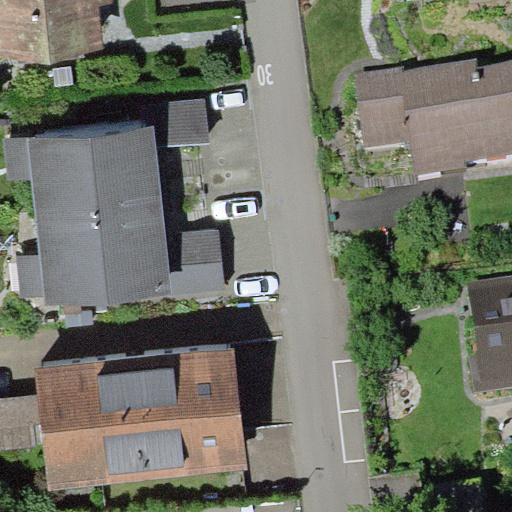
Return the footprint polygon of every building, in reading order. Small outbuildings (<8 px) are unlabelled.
[(112,0),(0,0),(0,57),(104,48),(100,5),(113,3),(112,0)] [(511,153),(511,61),(479,65),(478,59),(404,68),(404,65),(356,72),(366,148),(410,142),(414,174),(466,167),(465,160),(511,153)] [(154,124),(157,146),(209,141),(204,98),(140,105),(143,125),(154,124)] [(157,146),(154,124),(143,125),(4,139),(8,180),(32,178),(36,214),(162,201),(157,146)] [(165,234),(162,201),(36,214),(39,253),(17,255),(21,299),(45,296),(46,306),(172,294),(165,234)] [(219,228),(165,234),(172,294),(225,289),(219,228)] [(511,274),(467,281),(476,356),(470,357),(474,391),(511,386),(511,274)] [(235,350),(37,369),(39,395),(44,443),(48,488),(246,469),(235,350)] [(0,447),(44,443),(39,395),(0,398),(0,447)] [(484,511),(483,489),(415,495),(416,511),(484,511)]
